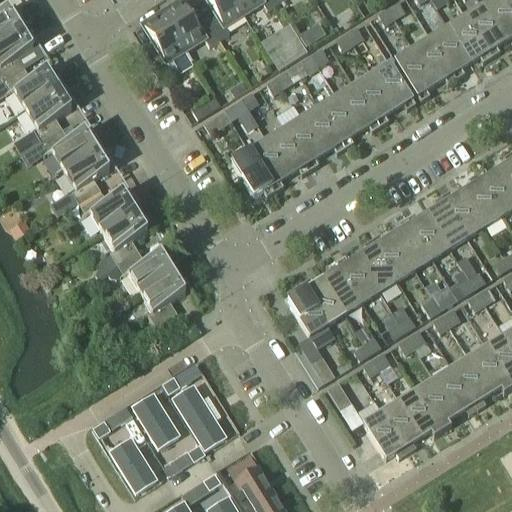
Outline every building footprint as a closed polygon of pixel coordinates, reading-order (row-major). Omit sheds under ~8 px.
[(219,45),(229,39),(224,31),(243,19),(230,0),(204,0),(215,18),(206,24),(219,45)] [(230,0),(243,19),(262,7),(266,15),(276,9),(270,0),(230,0)] [(270,0),(276,9),(286,3),(284,0),(270,0)] [(413,0),(419,9),(429,3),(428,2),(426,0),(413,0)] [(511,41),(511,18),(500,0),(499,0),(482,11),(505,46),(511,41)] [(511,0),(500,0),(511,18),(511,0)] [(204,43),(209,51),(219,45),(206,24),(196,30),(181,6),(162,18),(188,60),(185,55),(204,43)] [(398,7),(387,14),(394,25),(404,18),(398,7)] [(500,58),(496,52),(505,46),(482,11),(465,21),(491,63),(500,58)] [(0,18),(0,46),(27,29),(19,18),(13,22),(8,13),(0,18)] [(377,20),(384,31),(394,25),(387,14),(377,20)] [(143,30),(166,67),(169,72),(174,74),(178,74),(191,65),(188,60),(162,18),(143,30)] [(479,62),(482,68),(491,63),(465,21),(447,32),(470,68),(479,62)] [(27,29),(0,46),(0,81),(3,86),(3,87),(24,73),(18,63),(33,53),(28,45),(34,41),(27,29)] [(447,32),(430,43),(456,85),(465,80),(461,74),(470,68),(447,32)] [(362,45),(356,34),(346,40),(353,51),(362,45)] [(306,36),(300,40),(307,51),(313,47),(306,36)] [(336,46),(343,57),(353,51),(346,40),(336,46)] [(430,43),(412,54),(435,90),(444,84),(447,90),(456,85),(430,43)] [(426,95),(435,90),(412,54),(394,65),(420,107),(430,101),(426,95)] [(328,66),(322,55),(311,62),(317,72),(328,66)] [(301,68),(307,78),(317,72),(311,62),(301,68)] [(415,110),(389,68),(371,80),(393,115),(402,110),(406,116),(415,110)] [(51,83),(46,74),(31,84),(24,73),(3,87),(10,98),(13,96),(25,115),(65,90),(57,79),(51,83)] [(293,88),(286,77),(276,83),(283,94),(293,88)] [(371,80),(353,91),(380,132),(388,127),(384,121),(393,115),(371,80)] [(266,89),(273,100),(283,94),(276,83),(266,89)] [(235,102),(246,95),(241,87),(230,95),(235,102)] [(34,136),(41,148),(62,135),(56,124),(71,114),(66,106),(72,102),(65,90),(25,115),(37,134),(34,136)] [(367,132),(371,138),(380,132),(353,91),(336,102),(358,137),(367,132)] [(258,109),(252,98),(241,105),(247,116),(258,109)] [(220,112),(214,101),(191,115),(198,126),(220,112)] [(353,149),(349,143),(358,137),(336,102),(319,113),(345,154),(353,149)] [(231,111),(238,122),(247,116),(241,105),(231,111)] [(332,153),(336,160),(345,154),(319,113),(301,123),(323,159),(332,153)] [(231,127),(224,116),(203,130),(209,140),(231,127)] [(301,123),(284,134),(310,176),(318,171),(315,165),(323,159),(301,123)] [(297,175),(301,181),(310,176),(284,134),(266,145),(289,181),(297,175)] [(48,158),(48,160),(52,158),(63,176),(103,152),(95,140),(89,144),(84,136),(68,145),(62,135),(41,148),(48,158)] [(266,145),(249,156),(275,198),(283,192),(280,186),(289,181),(266,145)] [(48,158),(41,148),(20,161),(27,171),(48,158)] [(103,152),(63,176),(75,195),(72,198),(79,209),(100,196),(93,185),(109,176),(104,167),(110,163),(103,152)] [(262,197),(266,203),(275,198),(249,156),(231,167),(253,203),(262,197)] [(506,170),(498,175),(511,198),(511,158),(503,164),(506,170)] [(485,175),(476,180),(502,222),(511,215),(511,198),(498,175),(488,181),(485,175)] [(471,192),(463,197),(485,233),(502,222),(476,180),(468,186),(471,192)] [(79,209),(86,220),(90,218),(101,237),(141,213),(134,201),(127,205),(122,197),(106,207),(100,196),(79,209)] [(467,244),(485,233),(463,197),(453,203),(450,197),(441,202),(467,244)] [(65,202),(51,211),(58,222),(79,209),(73,200),(72,198),(65,202)] [(433,207),(436,213),(428,219),(450,255),(467,244),(441,202),(433,207)] [(148,225),(141,213),(101,237),(113,256),(110,258),(117,270),(138,257),(131,246),(147,237),(142,229),(148,225)] [(415,219),(406,224),(432,266),(450,255),(428,219),(418,225),(415,219)] [(401,235),(392,241),(415,276),(432,266),(406,224),(398,229),(401,235)] [(380,240),(371,246),(397,287),(415,276),(392,241),(383,246),(380,240)] [(357,263),(374,289),(379,298),(397,287),(371,246),(363,251),(366,257),(357,263)] [(117,270),(124,282),(128,280),(140,298),(179,274),(172,262),(165,266),(160,258),(144,268),(138,257),(117,270)] [(511,257),(503,263),(509,273),(511,271),(511,257)] [(336,267),(349,289),(362,309),(379,298),(374,289),(357,263),(349,268),(345,262),(336,267)] [(493,269),(500,279),(509,273),(503,263),(493,269)] [(322,284),(325,289),(344,320),(362,309),(349,289),(336,267),(328,273),(331,279),(322,284)] [(179,274),(140,298),(151,317),(147,320),(155,333),(177,319),(170,307),(185,298),(180,290),(186,286),(179,274)] [(511,278),(503,285),(509,295),(511,293),(511,278)] [(485,289),(479,279),(469,285),(475,295),(485,289)] [(310,284),(301,289),(327,331),(344,320),(325,289),(322,284),(314,290),(310,284)] [(458,291),(464,301),(475,295),(469,285),(458,291)] [(287,307),(309,342),(327,331),(301,289),(293,294),(296,301),(287,307)] [(448,292),(431,302),(439,317),(450,310),(457,306),(449,292),(448,292)] [(488,294),(478,300),(485,311),(495,304),(488,294)] [(468,306),(475,317),(485,311),(478,300),(468,306)] [(420,309),(429,323),(439,317),(431,302),(420,309)] [(459,326),(453,316),(443,322),(450,332),(459,326)] [(398,328),(398,329),(404,338),(415,332),(409,321),(398,328)] [(433,328),(439,339),(450,332),(443,322),(433,328)] [(388,335),(394,345),(404,338),(398,329),(398,328),(388,335)] [(511,335),(503,341),(511,354),(511,335)] [(425,348),(418,337),(408,344),(415,354),(425,348)] [(511,393),(511,354),(503,341),(486,352),(511,394),(511,393)] [(363,350),(370,360),(380,354),(373,344),(363,350)] [(398,350),(404,361),(415,354),(408,344),(398,350)] [(370,360),(363,350),(353,356),(359,367),(370,360)] [(500,393),(503,399),(511,394),(486,352),(468,363),(491,398),(500,393)] [(383,359),(373,365),(380,376),(389,370),(383,359)] [(323,389),(334,383),(321,361),(310,368),(323,389)] [(468,363),(451,374),(477,415),(485,410),(482,404),(491,398),(468,363)] [(362,372),(369,383),(380,376),(373,365),(362,372)] [(465,415),(468,421),(477,415),(451,374),(433,384),(456,420),(465,415)] [(168,400),(179,393),(173,384),(162,391),(168,400)] [(433,384),(416,395),(442,437),(450,432),(447,426),(456,420),(433,384)] [(327,395),(340,416),(351,409),(338,388),(327,395)] [(173,402),(201,446),(222,433),(193,389),(173,402)] [(430,436),(433,442),(442,437),(416,395),(399,406),(421,442),(430,436)] [(132,410),(158,454),(178,442),(151,398),(132,410)] [(416,454),(412,447),(421,442),(399,406),(381,417),(407,459),(416,454)] [(395,458),(398,464),(407,459),(381,417),(363,428),(385,464),(395,458)] [(92,434),(99,444),(110,436),(104,427),(92,434)] [(129,442),(109,454),(135,497),(155,485),(129,442)] [(210,443),(187,457),(193,467),(205,460),(216,453),(210,443)] [(225,471),(229,481),(255,469),(250,459),(225,471)] [(282,511),(257,472),(232,487),(247,511),(282,511)] [(214,480),(203,486),(209,496),(220,489),(214,480)] [(233,511),(227,501),(209,511),(233,511)]
